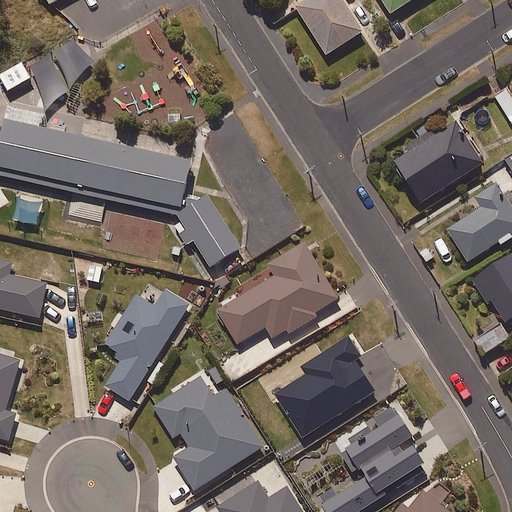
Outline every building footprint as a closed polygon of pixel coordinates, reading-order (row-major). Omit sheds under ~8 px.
[(362,33),(340,0),(306,0),(295,8),(326,56),(362,33)] [(381,0),(390,15),(413,0),(381,0)] [(32,78),(23,63),(1,76),(10,91),(32,78)] [(511,95),(507,87),(493,96),(511,126),(511,95)] [(194,159),(4,119),(0,139),(0,165),(184,204),(194,159)] [(482,164),(455,123),(435,136),(432,130),(405,148),(408,152),(393,162),(421,204),(482,164)] [(511,195),(504,201),(495,185),(472,199),(479,210),(446,229),(467,263),(511,235),(511,195)] [(217,264),(246,246),(215,195),(186,214),(217,264)] [(341,298),(307,243),(270,265),(277,275),(220,311),(241,344),(267,328),(273,334),(282,335),(341,298)] [(511,257),(510,255),(476,277),(481,286),(476,289),(487,306),(492,303),(505,324),(511,319),(511,257)] [(13,263),(0,259),(0,308),(41,318),(49,284),(10,276),(13,263)] [(192,306),(167,290),(156,307),(139,297),(126,318),(122,315),(104,342),(118,351),(122,361),(107,385),(132,400),(192,306)] [(509,338),(500,327),(478,343),(486,355),(509,338)] [(22,361),(0,354),(0,437),(11,441),(18,414),(8,411),(22,361)] [(216,397),(203,377),(156,407),(176,437),(183,433),(192,447),(176,458),(198,491),(265,447),(227,389),(216,397)] [(430,463),(393,405),(335,442),(354,471),(315,495),(325,511),(361,511),(383,499),(380,494),(430,463)] [(269,500),(258,482),(218,507),(221,511),(304,511),(289,488),(269,500)] [(451,511),(425,491),(410,510),(403,504),(396,511),(451,511)]
